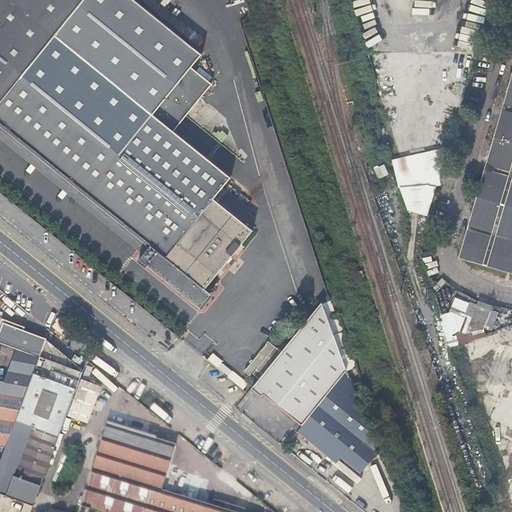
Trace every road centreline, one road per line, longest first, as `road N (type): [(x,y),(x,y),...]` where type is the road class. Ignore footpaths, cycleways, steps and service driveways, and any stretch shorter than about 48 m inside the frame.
road 1 (secondary): [(333,511),(0,239)]
road 2 (unclassified): [(511,295),(458,274),(444,243),(511,10)]
